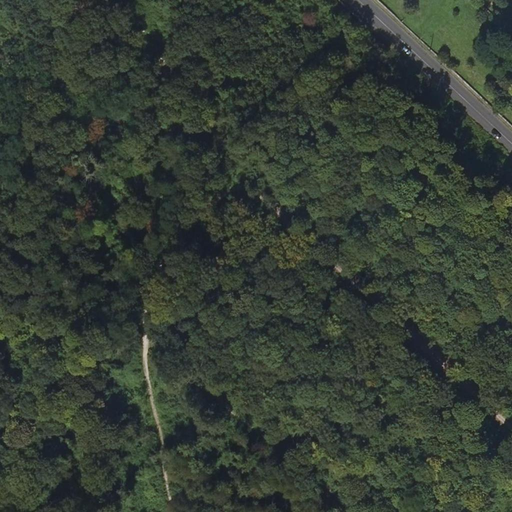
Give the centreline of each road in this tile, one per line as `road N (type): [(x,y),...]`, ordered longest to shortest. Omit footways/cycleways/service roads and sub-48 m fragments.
road 1 (track): [(129,291),(188,218),(256,187),(511,428)]
road 2 (track): [(174,511),(129,291)]
road 3 (primary): [(511,147),(354,0)]
